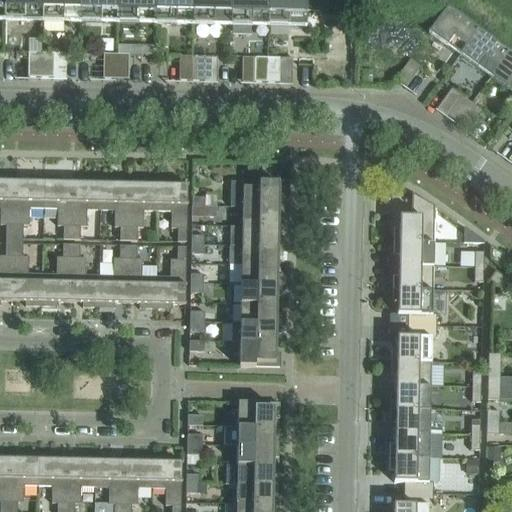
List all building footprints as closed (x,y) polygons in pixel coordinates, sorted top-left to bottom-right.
[(41,22),(41,0),(4,0),(4,21),(41,22)] [(79,23),(79,0),(41,0),(41,22),(79,23)] [(117,24),(116,0),(79,0),(79,23),(117,24)] [(154,24),(154,0),(116,0),(117,24),(154,24)] [(192,25),(192,0),(154,0),(154,24),(192,25)] [(230,26),(230,0),(192,0),(192,25),(230,26)] [(267,27),(267,0),(230,0),(230,26),(267,27)] [(306,27),(306,0),(267,0),(267,27),(306,27)] [(479,29),(447,7),(428,34),(459,56),(479,29)] [(510,51),(479,29),(459,56),(490,78),(510,51)] [(284,41),(284,62),(295,62),(295,41),(284,41)] [(511,52),(510,51),(490,78),(511,93),(511,52)] [(40,79),(41,54),(28,53),(27,78),(40,79)] [(53,79),(53,54),(41,54),(40,79),(53,79)] [(116,80),(116,55),(103,55),(102,80),(116,80)] [(128,80),(129,56),(116,55),(116,80),(128,80)] [(192,82),(192,57),(179,57),(178,82),(192,82)] [(204,82),(204,57),(192,57),(192,82),(204,82)] [(266,84),(267,59),(254,58),(253,83),(266,84)] [(279,84),(279,59),(267,59),(266,84),(279,84)] [(406,88),(420,67),(410,60),(395,80),(406,88)] [(457,124),(472,104),(461,96),(447,117),(457,124)] [(467,132),(482,111),(472,104),(457,124),(467,132)] [(14,243),(15,183),(3,182),(3,177),(0,176),(0,226),(6,227),(5,242),(14,243)] [(43,210),(44,178),(27,178),(27,183),(15,183),(14,243),(23,243),(23,240),(23,227),(29,227),(29,210),(43,210)] [(71,241),(72,184),(60,184),(60,178),(44,178),(43,210),(57,211),(57,228),(63,228),(63,241),(71,241)] [(100,212),(101,179),(85,179),(84,184),(72,184),(71,241),(80,241),(80,228),(86,228),(86,211),(100,212)] [(128,242),(130,185),(117,185),(117,179),(101,179),(100,212),(114,212),(114,229),(120,229),(119,242),(128,242)] [(158,213),(158,180),(141,180),(141,185),(130,185),(128,242),(137,243),(137,229),(143,230),(143,212),(158,213)] [(186,244),(187,186),(174,186),(174,180),(158,180),(158,213),(171,213),(170,230),(177,230),(177,244),(186,244)] [(231,183),(230,209),(242,209),(283,210),(284,200),(278,199),(279,189),(279,185),(279,184),(261,184),(259,184),(231,183)] [(433,244),(434,207),(411,194),(411,218),(399,218),(399,229),(393,229),(393,243),(433,244)] [(204,208),(204,199),(192,198),(191,208),(204,208)] [(204,218),(204,208),(191,208),(191,217),(204,218)] [(283,220),(283,210),(242,209),(242,228),(278,229),(278,220),(283,220)] [(230,228),(229,247),(282,248),(283,238),(277,238),(278,229),(242,228),(230,228)] [(483,242),(464,228),(463,245),(483,245),(483,242)] [(203,246),(204,237),(191,237),(191,246),(203,246)] [(13,303),(14,243),(5,242),(5,258),(0,257),(0,307),(0,308),(0,303),(13,303)] [(41,309),(42,276),(28,276),(28,258),(22,258),(23,243),(14,243),(13,303),(25,303),(25,308),(41,309)] [(433,268),(433,244),(393,243),(392,257),(398,257),(398,267),(433,268)] [(70,304),(71,246),(62,246),(62,259),(56,259),(56,276),(42,276),(41,309),(57,309),(58,304),(70,304)] [(98,310),(99,277),(85,277),(85,260),(79,260),(80,246),(71,246),(70,304),(82,304),(82,309),(98,310)] [(203,256),(203,246),(191,246),(190,256),(203,256)] [(127,305),(128,247),(119,247),(119,260),(113,260),(113,277),(99,277),(98,310),(114,310),(114,305),(127,305)] [(156,311),(156,278),(142,278),(142,261),(136,261),(136,248),(128,247),(127,305),(139,305),(139,311),(156,311)] [(282,258),(282,248),(229,247),(229,266),(277,267),(277,258),(282,258)] [(184,306),(186,249),(177,248),(177,262),(170,262),(169,279),(156,278),(156,311),(171,311),(171,306),(184,306)] [(483,269),(483,253),(475,253),(474,269),(483,269)] [(229,266),(228,286),(241,286),(282,287),(282,276),(277,276),(277,267),(229,266)] [(432,292),(433,268),(398,267),(398,277),(392,277),(392,291),(432,292)] [(482,284),(483,269),(474,269),(474,283),(482,284)] [(501,291),(508,281),(495,272),(489,280),(488,281),(489,282),(501,291)] [(203,285),(203,276),(190,275),(190,285),(203,285)] [(202,294),(203,285),(190,285),(190,294),(202,294)] [(276,306),(276,297),(281,297),(282,287),(241,286),(240,305),(276,306)] [(432,315),(432,292),(392,291),(391,305),(397,305),(397,316),(407,316),(407,327),(436,328),(436,316),(432,315)] [(281,325),(281,315),(276,315),(276,306),(240,305),(240,325),(281,325)] [(204,324),(204,314),(189,313),(189,324),(204,324)] [(204,334),(204,324),(189,324),(189,334),(204,334)] [(232,324),(231,344),(239,344),(275,344),(275,336),(281,336),(281,325),(240,325),(232,324)] [(431,364),(431,339),(436,339),(436,328),(407,327),(407,338),(396,338),(396,349),(391,349),(390,363),(431,364)] [(203,354),(204,343),(189,343),(188,353),(203,354)] [(280,369),(280,354),(275,353),(275,344),(239,344),(239,368),(280,369)] [(430,388),(431,364),(390,363),(390,377),(396,377),(395,387),(430,388)] [(499,382),(499,366),(487,366),(487,382),(499,382)] [(480,389),(481,373),(472,373),(472,389),(480,389)] [(499,393),(499,382),(487,382),(486,393),(499,393)] [(430,412),(430,388),(395,387),(395,397),(389,397),(389,411),(430,412)] [(480,404),(480,389),(472,389),(471,403),(480,404)] [(279,420),(279,405),(238,404),(237,428),(273,429),(273,420),(279,420)] [(429,436),(430,412),(389,411),(389,425),(395,425),(394,435),(429,436)] [(498,424),(498,412),(486,412),(486,424),(498,424)] [(202,428),(202,417),(187,417),(187,427),(202,428)] [(479,437),(480,421),(471,421),(470,437),(479,437)] [(498,436),(498,424),(486,424),(486,435),(498,436)] [(224,428),(224,447),(237,448),(278,448),(278,438),(273,438),(273,429),(237,428),(224,428)] [(429,460),(429,436),(394,435),(394,445),(388,445),(388,459),(429,460)] [(201,447),(202,437),(187,436),(186,447),(201,447)] [(479,452),(479,437),(470,437),(470,452),(479,452)] [(201,457),(201,447),(186,447),(186,457),(201,457)] [(273,468),(273,459),(278,459),(278,448),(237,448),(237,467),(273,468)] [(37,488),(38,455),(21,455),(21,460),(9,460),(8,511),(16,511),(17,504),(23,504),(23,487),(37,488)] [(65,511),(67,461),(54,461),(54,456),(38,455),(37,488),(51,488),(51,505),(57,505),(56,511),(65,511)] [(95,489),(95,456),(79,456),(79,461),(67,461),(65,511),(74,511),(74,505),(80,505),(81,488),(95,489)] [(122,511),(124,462),(111,462),(111,457),(95,456),(95,489),(108,489),(108,506),(114,506),(113,511),(122,511)] [(152,490),(153,458),(136,457),(135,463),(124,462),(122,511),(130,511),(131,506),(137,507),(137,490),(152,490)] [(179,511),(181,464),(168,463),(168,458),(153,458),(152,490),(165,490),(165,507),(172,507),(171,511),(179,511)] [(0,511),(8,511),(9,460),(0,459),(0,511)] [(432,496),(433,484),(437,484),(439,482),(438,461),(429,461),(429,460),(388,459),(388,472),(393,473),(393,484),(404,484),(404,495),(432,496)] [(225,467),(225,486),(236,486),(277,487),(278,477),(272,476),(273,468),(237,467),(225,467)] [(200,486),(201,476),(186,476),(185,485),(200,486)] [(200,495),(200,486),(185,485),(185,495),(200,495)] [(277,498),(277,487),(236,486),(236,506),(272,506),(272,497),(277,498)] [(427,511),(428,507),(432,507),(432,496),(404,495),(403,506),(393,506),(392,511),(427,511)]
